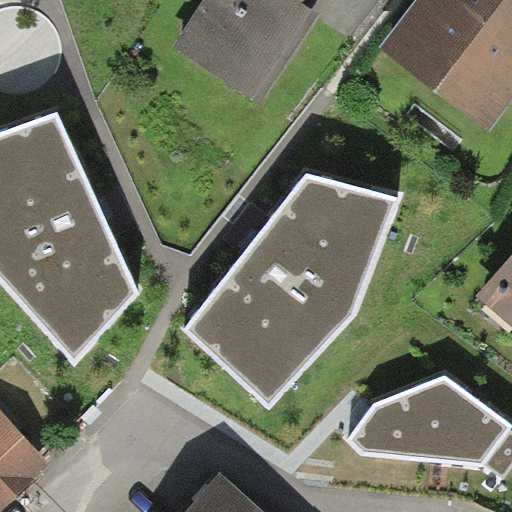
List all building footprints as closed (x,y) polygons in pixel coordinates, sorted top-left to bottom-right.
[(306,0),(205,0),(172,50),(254,105),(313,16),(301,8),(306,0)] [(511,0),(421,0),(382,52),(491,133),(511,105),(511,0)] [(0,132),(0,275),(70,358),(136,287),(55,113),(0,132)] [(307,178),(190,333),(271,411),(357,321),(401,202),(307,178)] [(511,258),(477,299),(511,328),(511,258)] [(348,444),(364,459),(481,468),(499,485),(511,467),(511,425),(442,379),(372,407),(348,444)] [(0,511),(3,511),(49,468),(0,411),(0,511)] [(258,511),(221,478),(189,511),(258,511)]
